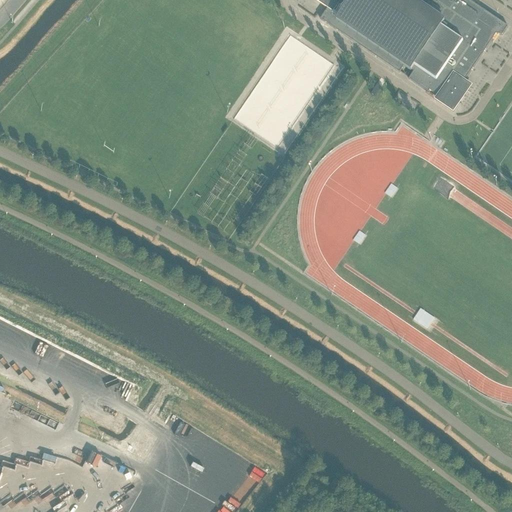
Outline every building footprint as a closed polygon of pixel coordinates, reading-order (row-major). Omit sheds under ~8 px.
[(317,0),(317,1),(328,8),(320,19),(399,73),(404,66),(411,71),(412,70),(414,72),(408,79),(428,93),(429,91),(434,94),(433,96),(437,98),(435,100),(453,112),(471,85),(464,81),(496,34),(502,35),(508,27),(468,0),(317,0)] [(280,145),(303,107),(298,104),(300,101),(262,78),(237,120),(280,145)] [(427,327),(434,316),(421,307),(413,318),(427,327)] [(43,330),(48,340),(53,337),(48,327),(43,330)] [(56,461),(57,456),(44,453),(42,458),(56,461)] [(19,495),(23,504),(29,501),(25,492),(19,495)]
